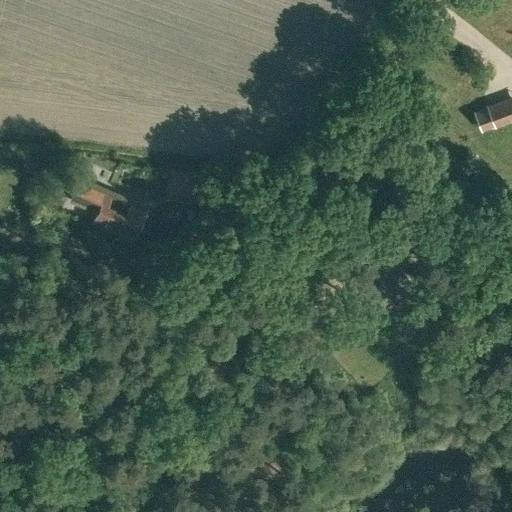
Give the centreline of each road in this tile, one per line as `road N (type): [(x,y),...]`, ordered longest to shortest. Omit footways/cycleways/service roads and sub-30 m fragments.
road 1 (track): [(137,282),(313,176),(427,0)]
road 2 (track): [(0,475),(86,328),(137,282),(46,243),(0,235)]
road 3 (track): [(338,141),(387,162),(484,274),(511,288)]
